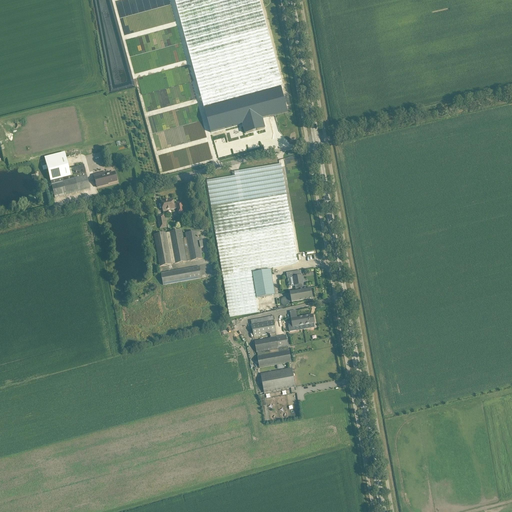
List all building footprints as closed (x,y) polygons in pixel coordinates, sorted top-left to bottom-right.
[(259,0),(175,0),(204,109),(211,133),(243,124),(246,134),(265,129),(262,119),(288,112),(281,88),(281,87),(283,87),(259,0)] [(69,170),(64,152),(44,157),(55,198),(90,189),(84,166),(69,170)] [(211,206),(216,238),(230,317),(258,312),(255,293),(252,271),(256,271),(298,264),(282,165),(235,172),(234,172),(235,177),(207,181),(211,206)] [(107,175),(106,172),(94,176),(95,183),(97,188),(108,185),(107,184),(117,181),(114,173),(107,175)] [(174,204),(173,200),(168,201),(168,200),(161,201),(163,211),(177,209),(178,214),(184,213),(182,203),(174,204)] [(160,229),(167,228),(164,215),(158,216),(160,229)] [(183,239),(181,230),(154,235),(160,267),(203,259),(201,248),(203,248),(202,242),(203,242),(202,236),(199,237),(198,231),(186,234),(187,238),(183,239)] [(163,285),(202,278),(200,267),(161,274),(163,285)] [(252,271),(255,293),(256,293),(257,298),(275,295),(271,270),(256,273),(256,271),(252,271)] [(311,288),(304,290),(303,285),(302,276),(293,277),(295,286),(296,291),(290,292),(292,302),(313,298),(311,288)] [(281,299),(283,306),(289,304),(287,297),(281,299)] [(293,327),(293,331),(298,330),(297,327),(305,325),(310,324),(315,324),(313,315),(309,316),(297,318),(291,319),(293,327)] [(277,337),(276,333),(273,317),(268,318),(269,322),(252,325),(254,337),(270,334),(271,338),(255,341),(257,353),(258,357),(260,368),(277,365),(277,370),(284,368),(283,364),(291,363),(289,351),(288,347),(286,335),(277,337)] [(264,393),(296,387),(292,368),(261,374),(264,393)]
